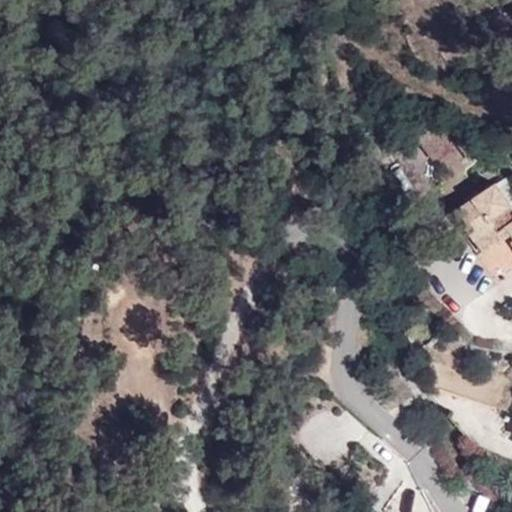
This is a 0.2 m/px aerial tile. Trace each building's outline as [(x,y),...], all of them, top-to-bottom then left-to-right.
[(426,146),(435,160),(461,138),(452,123),(437,134),(429,122),(408,139),(418,151),(426,146)] [(457,143),(469,160),(482,151),(470,133),(457,143)] [(481,246),(508,226),(511,231),(511,204),(498,184),(458,213),(481,246)] [(481,246),(485,253),(511,233),(511,231),(508,226),(481,246)] [(466,461),(475,460),(474,453),(466,453),(466,461)]
